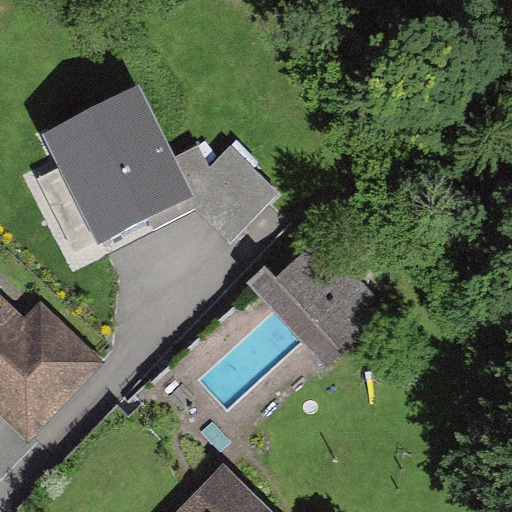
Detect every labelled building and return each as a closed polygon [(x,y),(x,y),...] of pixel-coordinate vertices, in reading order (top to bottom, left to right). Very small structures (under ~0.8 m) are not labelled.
[(142,87),(41,140),(93,237),(189,187),(142,87)] [(197,178),(229,238),(282,210),(250,150),(197,178)] [(375,321),(313,254),(277,287),(266,276),(254,287),(266,300),(278,289),(339,354),(375,321)] [(0,422),(30,449),(105,370),(39,308),(25,323),(0,300),(0,422)] [(263,511),(224,473),(184,511),(263,511)]
